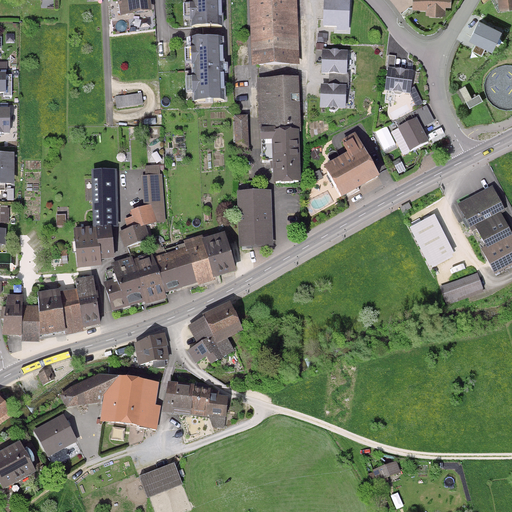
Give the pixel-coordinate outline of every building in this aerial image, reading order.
[(118,1),(121,15),(153,11),(151,0),(123,0),(118,1)] [(222,27),(222,0),(190,0),(191,4),(183,4),(183,18),(191,18),(191,27),(222,27)] [(248,0),(251,66),(300,63),(296,0),(248,0)] [(324,0),(323,26),(337,26),(336,30),(349,31),(350,0),(324,0)] [(451,0),(412,0),(412,10),(426,11),(426,16),(446,16),(446,8),(452,8),(451,0)] [(511,9),(511,0),(497,0),(499,12),(511,9)] [(502,33),(479,21),(469,42),(475,45),(485,50),(492,53),(502,33)] [(318,33),(318,42),(327,42),(328,33),(318,33)] [(226,99),(224,35),(191,36),(191,45),(183,46),(184,62),(193,62),(193,77),(186,77),(186,92),(194,91),(195,101),(226,99)] [(485,50),(475,45),(472,52),(482,57),(485,50)] [(322,49),(322,73),(329,73),(347,73),(347,72),(348,50),(339,50),(337,47),(333,47),(331,50),(322,49)] [(388,66),(394,67),(396,56),(389,55),(387,69),(388,70),(388,66)] [(394,67),(388,66),(388,70),(385,90),(387,90),(393,91),(395,94),(396,94),(400,95),(403,92),(410,93),(411,88),(414,70),(394,67)] [(0,71),(0,91),(3,92),(3,96),(12,96),(12,74),(6,74),(6,71),(0,71)] [(347,73),(329,73),(329,83),(347,84),(347,88),(349,88),(350,72),(347,72),(347,73)] [(299,76),(257,78),(259,126),(261,126),(262,161),(270,160),(273,160),(273,168),(274,182),(302,181),(300,131),(301,131),(299,76)] [(338,108),(346,108),(347,88),(347,84),(329,83),(321,83),(320,107),(328,107),(330,110),(335,110),(338,108)] [(415,86),(411,88),(410,93),(417,106),(423,103),(415,86)] [(472,99),(465,87),(460,90),(467,102),(472,99)] [(393,91),(387,90),(385,102),(395,104),(396,94),(395,94),(393,91)] [(142,93),(115,97),(117,108),(144,104),(142,93)] [(482,101),(478,95),(472,99),(467,102),(470,107),(482,101)] [(427,105),(415,111),(423,127),(435,121),(427,105)] [(0,132),(10,133),(10,107),(0,106),(0,132)] [(415,111),(395,121),(410,151),(430,141),(423,127),(415,111)] [(248,114),(234,115),(235,150),(249,149),(248,114)] [(324,165),(342,196),(380,174),(355,132),(341,140),(347,151),(324,165)] [(15,152),(0,152),(0,184),(5,184),(14,185),(15,152)] [(145,165),(146,175),(160,174),(160,164),(145,165)] [(119,226),(117,169),(92,169),(94,226),(112,225),(112,227),(119,226)] [(324,178),(319,170),(312,173),(316,182),(324,178)] [(124,247),(150,238),(146,225),(157,222),(166,221),(162,174),(160,174),(146,175),(141,175),(144,205),(130,210),(132,216),(125,219),(128,228),(119,231),(124,247)] [(493,185),(458,203),(472,231),(477,229),(503,215),(507,213),(493,185)] [(237,190),(239,246),(273,245),(272,189),(237,190)] [(412,208),(409,202),(400,207),(402,212),(412,208)] [(9,208),(0,207),(0,218),(0,222),(9,223),(9,208)] [(66,213),(56,214),(57,226),(67,226),(66,213)] [(434,214),(409,227),(429,266),(431,265),(432,267),(453,256),(452,254),(455,253),(434,214)] [(477,229),(486,246),(511,232),(511,231),(503,215),(477,229)] [(74,228),(78,267),(102,265),(102,259),(115,257),(112,227),(112,225),(94,226),(74,228)] [(217,279),(216,276),(237,270),(225,231),(204,237),(203,234),(184,240),(185,243),(197,283),(197,285),(217,279)] [(482,248),(494,273),(511,264),(511,232),(486,246),(482,248)] [(165,292),(197,283),(185,243),(165,249),(166,253),(154,257),(165,292)] [(146,304),(167,297),(165,292),(154,257),(153,253),(133,259),(132,256),(111,263),(113,269),(125,307),(145,301),(146,304)] [(103,281),(112,310),(125,307),(113,269),(105,271),(108,280),(103,281)] [(478,273),(440,286),(445,302),(447,301),(482,289),(483,288),(478,273)] [(101,324),(94,275),(75,278),(77,288),(83,327),(101,324)] [(66,331),(60,291),(60,288),(37,292),(39,305),(39,334),(66,331)] [(84,331),(83,327),(77,288),(60,291),(66,331),(67,335),(84,331)] [(484,292),(482,289),(447,301),(448,305),(484,292)] [(22,335),(23,305),(23,294),(8,294),(6,306),(2,306),(0,318),(4,318),(2,335),(22,335)] [(230,300),(202,313),(203,316),(214,336),(217,343),(228,337),(244,330),(230,300)] [(22,341),(39,341),(39,334),(39,305),(23,305),(22,335),(22,341)] [(203,316),(188,325),(197,343),(208,337),(209,339),(214,336),(203,316)] [(134,343),(139,364),(153,362),(153,367),(166,366),(165,360),(170,359),(167,346),(168,345),(165,332),(134,343)] [(197,343),(187,350),(195,363),(207,356),(211,363),(235,351),(228,337),(217,343),(214,336),(209,339),(208,337),(197,343)] [(38,374),(43,385),(55,379),(50,368),(38,374)] [(100,421),(157,429),(161,405),(156,404),(159,382),(139,377),(126,375),(99,373),(71,386),(60,395),(66,407),(103,402),(100,421)] [(195,384),(168,381),(162,412),(191,415),(191,414),(194,386),(195,384)] [(211,389),(211,388),(194,386),(191,414),(207,417),(208,414),(211,389)] [(226,416),(229,395),(219,394),(220,390),(211,389),(208,414),(209,414),(226,416)] [(0,424),(14,414),(0,396),(0,424)] [(63,414),(34,430),(48,457),(77,441),(63,414)] [(226,416),(209,414),(209,417),(213,428),(225,428),(226,416)] [(20,440),(0,450),(0,483),(3,489),(37,471),(32,462),(35,461),(34,456),(33,452),(30,449),(27,446),(24,448),(20,440)] [(396,461),(373,469),(377,481),(401,472),(396,461)] [(175,462),(140,476),(148,497),(149,497),(182,484),(183,484),(175,462)]
